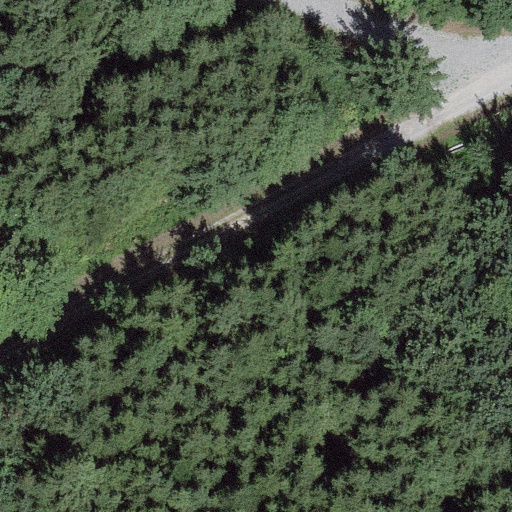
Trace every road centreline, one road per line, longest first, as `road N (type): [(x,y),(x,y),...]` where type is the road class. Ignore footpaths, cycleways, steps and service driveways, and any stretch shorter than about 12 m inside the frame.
road 1 (track): [(511,76),(0,362)]
road 2 (track): [(306,0),(502,82)]
